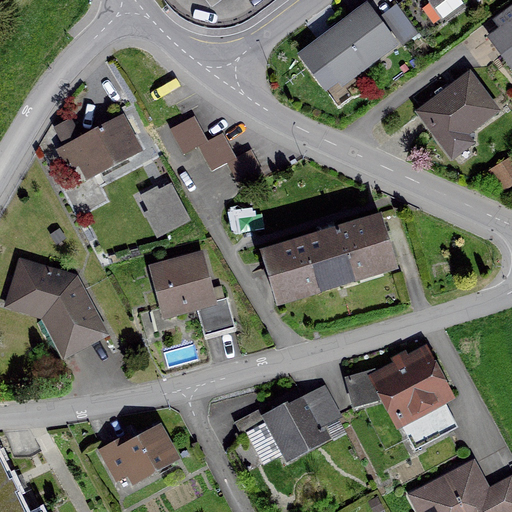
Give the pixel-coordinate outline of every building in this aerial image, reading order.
[(44,19),(27,0),(0,0),(0,27),(18,50),(49,24),(44,19)] [(27,0),(44,19),(66,0),(27,0)] [(417,0),(403,11),(424,39),(466,7),(459,0),(417,0)] [(366,66),(396,44),(368,6),(300,56),(317,80),(331,70),(338,80),(363,62),(366,66)] [(491,38),(511,66),(511,8),(503,16),(509,24),(491,38)] [(417,34),(411,25),(396,36),(402,45),(417,34)] [(19,49),(18,50),(0,27),(0,73),(6,80),(29,61),(19,49)] [(6,80),(0,73),(0,95),(11,86),(6,80)] [(469,76),(420,113),(454,155),(470,143),(466,138),(466,132),(495,111),(469,76)] [(227,163),(241,188),(264,174),(251,150),(236,158),(223,134),(208,142),(194,117),(171,130),(184,155),(199,146),(212,171),(227,163)] [(81,163),(89,178),(139,152),(121,118),(80,139),(71,122),(57,129),(67,146),(58,151),(68,170),(81,163)] [(511,159),(492,171),(503,189),(511,183),(511,159)] [(161,235),(189,220),(179,200),(150,215),(161,235)] [(380,218),(263,253),(279,303),(395,268),(380,218)] [(164,316),(197,307),(205,336),(235,328),(227,298),(215,301),(202,256),(151,269),(164,316)] [(35,298),(65,355),(104,334),(82,292),(77,291),(70,278),(22,263),(13,292),(35,298)] [(386,398),(414,449),(449,431),(434,403),(447,396),(424,354),(377,379),(374,371),(347,379),(355,407),(386,398)] [(267,421),(285,455),(325,434),(305,396),(265,417),(260,408),(234,422),(241,435),(267,421)] [(131,474),(136,482),(175,460),(158,428),(132,442),(129,436),(101,451),(118,481),(131,474)] [(0,511),(24,511),(16,493),(18,491),(12,479),(9,480),(0,460),(0,511)] [(511,511),(511,481),(511,479),(487,492),(473,464),(452,475),(454,478),(445,483),(444,480),(412,496),(421,511),(511,511)]
